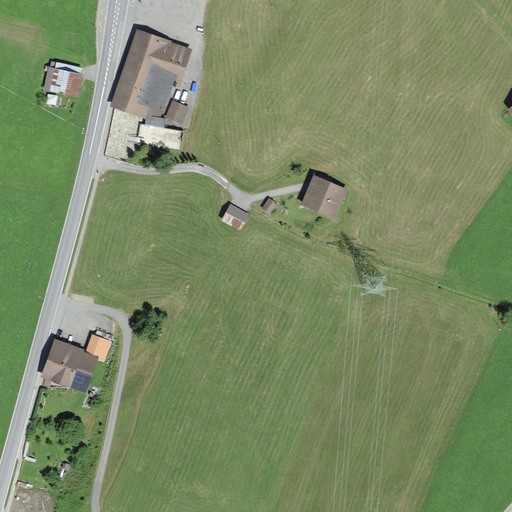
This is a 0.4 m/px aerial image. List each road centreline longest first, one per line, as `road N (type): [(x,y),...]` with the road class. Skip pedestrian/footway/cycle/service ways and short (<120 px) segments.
road 1 (secondary): [(119,0),(77,206),(0,493)]
road 2 (track): [(97,511),(125,325),(110,312),(52,297)]
